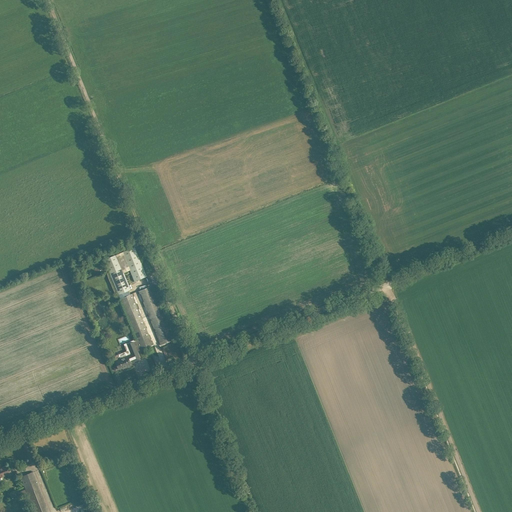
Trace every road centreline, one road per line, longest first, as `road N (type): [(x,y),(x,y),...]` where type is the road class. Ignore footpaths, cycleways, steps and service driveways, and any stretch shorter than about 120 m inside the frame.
road 1 (unclassified): [(194,361),(511,237)]
road 2 (track): [(47,0),(136,226)]
road 3 (track): [(475,511),(385,287)]
road 4 (unclassified): [(0,436),(194,361)]
road 5 (unclassified): [(194,361),(136,226),(94,243)]
